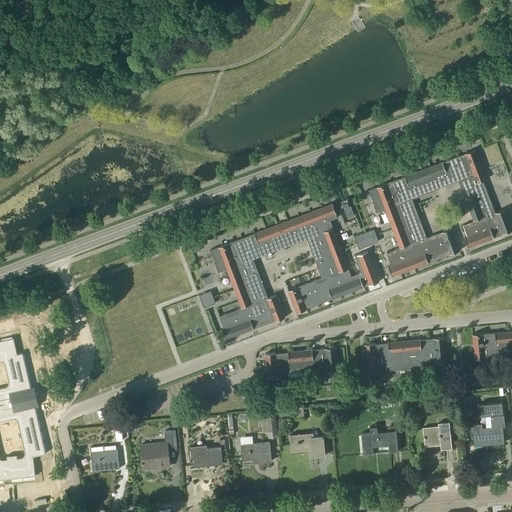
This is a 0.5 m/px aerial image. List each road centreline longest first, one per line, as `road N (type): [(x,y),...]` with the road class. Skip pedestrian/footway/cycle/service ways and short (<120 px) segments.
road 1 (residential): [(61,419),(39,323),(52,294),(511,120)]
road 2 (secondary): [(0,275),(511,83)]
road 3 (residential): [(61,419),(275,337)]
road 4 (residential): [(319,511),(511,491)]
road 5 (residential): [(381,296),(511,247)]
road 6 (residential): [(388,326),(511,315)]
